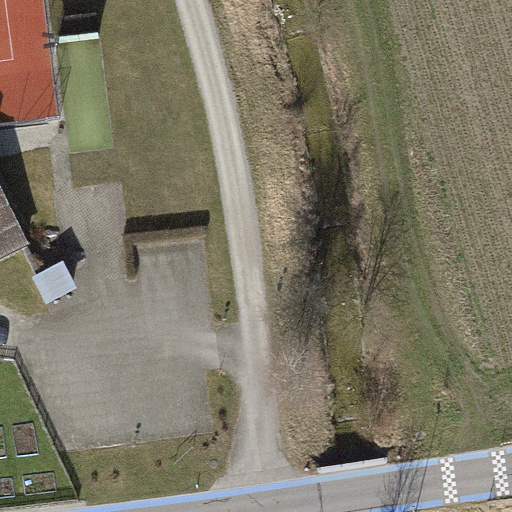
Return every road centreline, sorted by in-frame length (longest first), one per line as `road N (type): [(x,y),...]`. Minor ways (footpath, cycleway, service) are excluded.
road 1 (track): [(192,0),(234,155),(272,511)]
road 2 (tertiary): [(511,471),(257,511)]
